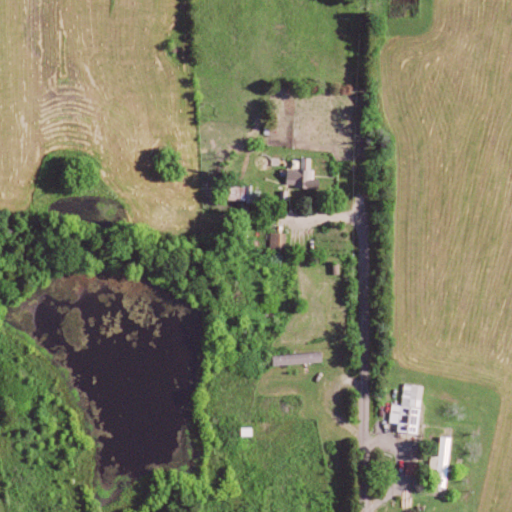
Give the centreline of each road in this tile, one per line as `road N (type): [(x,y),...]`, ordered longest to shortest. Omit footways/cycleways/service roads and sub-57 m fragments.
road 1 (residential): [(363,511),(364,215)]
road 2 (residential): [(363,437),(394,443),(412,466),(395,497),(367,511)]
